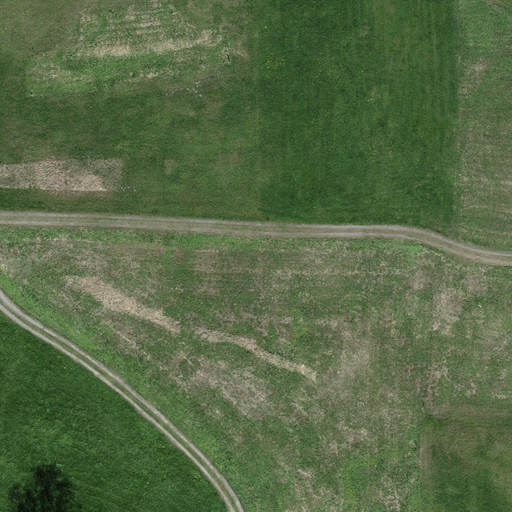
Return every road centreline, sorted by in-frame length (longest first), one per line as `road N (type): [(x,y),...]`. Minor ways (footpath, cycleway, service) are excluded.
road 1 (track): [(0,219),(389,232),(511,259)]
road 2 (track): [(0,301),(174,435),(236,511)]
